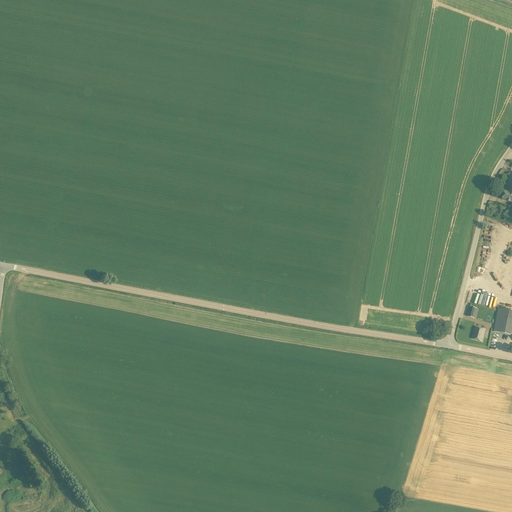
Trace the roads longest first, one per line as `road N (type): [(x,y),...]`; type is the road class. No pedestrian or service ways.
road 1 (tertiary): [(448,345),(3,265)]
road 2 (unclassified): [(448,345),(487,191),(511,147)]
